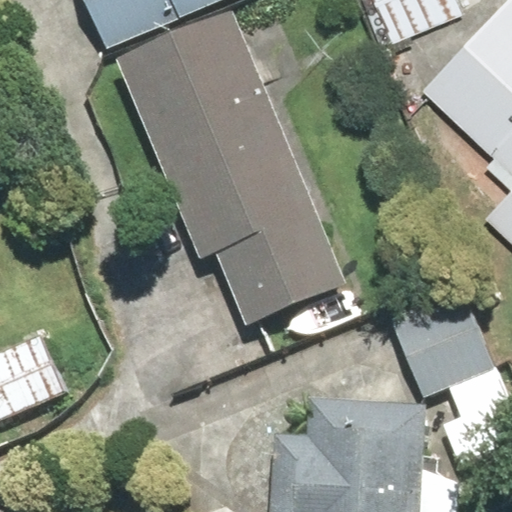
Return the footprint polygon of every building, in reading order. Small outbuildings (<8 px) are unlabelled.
[(90,0),(108,42),(208,0),(90,0)] [(352,273),(238,0),(226,0),(118,45),(204,252),(220,245),(249,316),(352,273)] [(373,0),(385,38),(462,15),(457,0),(373,0)] [(511,182),(493,203),(511,220),(511,0),(490,0),(425,69),(511,150),(511,182)] [(58,331),(0,356),(0,425),(83,390),(58,331)] [(424,511),(430,398),(316,392),(314,425),(280,424),(275,511),(424,511)] [(193,511),(205,511),(219,400),(173,395),(160,508),(193,511)]
